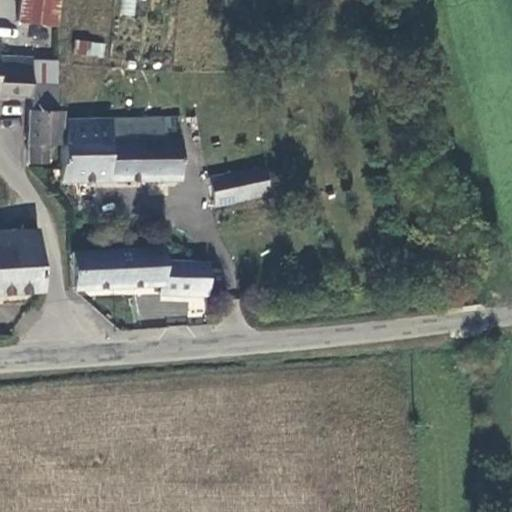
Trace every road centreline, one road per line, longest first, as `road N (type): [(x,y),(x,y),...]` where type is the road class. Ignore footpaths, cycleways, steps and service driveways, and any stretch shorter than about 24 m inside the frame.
road 1 (tertiary): [(0,362),(511,318)]
road 2 (unknown): [(77,356),(42,219),(0,160)]
